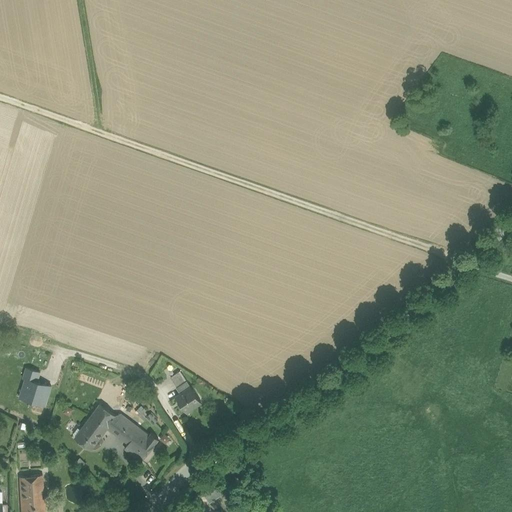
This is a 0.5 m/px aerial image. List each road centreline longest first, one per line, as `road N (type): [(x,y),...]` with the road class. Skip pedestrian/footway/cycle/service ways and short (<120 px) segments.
road 1 (track): [(0,97),(466,263)]
road 2 (tertiary): [(466,263),(349,368),(188,469),(157,511)]
road 3 (track): [(79,0),(102,134)]
